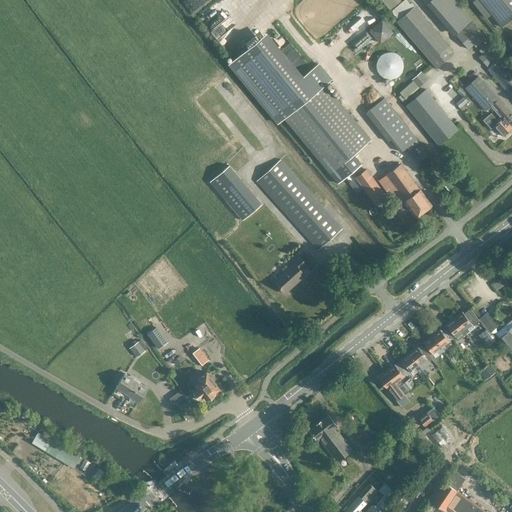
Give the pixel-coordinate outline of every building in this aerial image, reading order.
[(217,4),(222,0),(198,0),(187,10),(195,19),(215,2),(217,4)] [(248,0),(231,0),(207,13),(214,27),(252,6),(248,0)] [(400,0),(399,0),(380,0),(389,10),(400,0)] [(396,22),(430,62),(436,69),(451,57),(445,50),(448,47),(411,3),(409,4),(405,0),(403,0),(390,12),(397,21),(396,22)] [(427,3),(455,35),(471,21),(453,0),(422,0),(426,4),(427,3)] [(511,0),(475,0),(483,8),(499,29),(511,18),(511,0)] [(381,21),(369,31),(379,43),(391,33),(381,21)] [(483,37),(471,23),(456,36),(468,50),(483,37)] [(326,89),(333,81),(320,65),(313,72),(294,51),(288,57),(268,35),(229,66),(277,126),(283,120),(329,174),(369,141),(326,89)] [(367,35),(347,51),(351,55),(336,69),(341,75),(375,45),(367,35)] [(488,49),(483,43),(476,48),(481,54),(488,49)] [(511,74),(499,59),(499,60),(497,58),(499,56),(491,47),(478,58),(488,69),(487,70),(511,98),(511,74)] [(399,63),(400,62),(399,57),(397,55),(396,53),(394,51),(392,50),(389,49),(387,49),(384,49),(381,50),(377,52),(375,54),(374,57),(373,61),(373,64),(373,66),(374,68),(376,71),(377,72),(380,74),(385,76),(387,76),(390,75),(393,74),(395,72),(398,68),(399,65),(399,63)] [(428,80),(421,72),(412,80),(419,88),(428,80)] [(486,112),(491,107),(499,101),(478,77),(465,88),(486,112)] [(405,106),(437,146),(458,130),(425,90),(405,106)] [(385,99),(369,113),(400,152),(415,140),(385,99)] [(511,128),(511,115),(499,101),(491,107),(503,120),(499,124),(498,123),(498,122),(491,114),(483,121),(490,129),(494,126),(503,136),(506,137),(510,134),(509,131),(511,128)] [(459,115),(466,110),(463,106),(456,111),(459,115)] [(410,154),(418,164),(429,156),(421,146),(410,154)] [(365,170),(355,159),(332,177),(339,186),(365,170)] [(256,181),(317,250),(340,229),(279,160),(256,181)] [(431,206),(399,164),(377,181),(397,206),(403,202),(415,218),(431,206)] [(209,182),(241,220),(260,205),(227,166),(209,182)] [(365,170),(355,178),(376,206),(386,199),(365,170)] [(305,265),(297,257),(291,262),(293,264),(274,282),(284,294),(304,275),(299,270),(305,265)] [(454,313),(450,316),(464,334),(468,332),(465,329),(470,325),(471,327),(478,322),(469,310),(462,314),(461,313),(456,316),(454,313)] [(442,328),(451,339),(454,336),(457,340),(464,334),(450,316),(446,318),(449,322),(442,328)] [(511,323),(497,337),(507,349),(511,344),(511,323)] [(156,328),(147,335),(157,349),(167,342),(156,328)] [(430,336),(442,351),(445,349),(443,345),(448,342),(451,339),(442,328),(439,331),(438,330),(430,336)] [(485,330),(478,335),(487,346),(494,341),(485,330)] [(474,340),(469,333),(466,336),(471,342),(474,340)] [(442,351),(430,336),(422,343),(425,346),(421,349),(430,361),(442,351)] [(136,344),(129,350),(135,358),(143,352),(136,344)] [(416,348),(408,354),(420,369),(424,365),(425,367),(430,364),(429,362),(431,361),(430,361),(421,349),(419,346),(416,348)] [(416,371),(420,369),(408,354),(400,360),(401,361),(398,364),(405,374),(413,368),(416,371)] [(170,361),(163,364),(165,370),(173,368),(170,361)] [(398,380),(405,374),(398,364),(394,366),(393,365),(385,371),(397,386),(398,386),(401,383),(398,380)] [(424,368),(421,371),(426,377),(430,374),(424,368)] [(397,386),(385,371),(377,377),(382,382),(381,383),(382,384),(382,383),(389,392),(393,389),(395,392),(400,389),(398,386),(397,386)] [(426,377),(421,371),(418,373),(423,380),(426,377)] [(215,395),(214,394),(218,391),(205,373),(197,380),(199,383),(194,386),(197,390),(192,393),(198,401),(202,398),(205,402),(207,400),(210,400),(213,398),(213,396),(215,395)] [(124,375),(115,388),(126,395),(129,392),(131,393),(131,395),(139,400),(146,390),(124,375)] [(409,378),(398,386),(404,394),(415,385),(409,378)] [(420,416),(426,424),(433,419),(426,411),(420,416)] [(336,429),(327,417),(308,431),(316,441),(318,440),(335,462),(350,451),(335,430),(336,429)] [(367,429),(363,422),(353,430),(369,451),(379,443),(367,429)] [(33,433),(27,442),(64,464),(76,471),(81,462),(33,433)] [(98,481),(103,473),(98,469),(93,478),(98,481)] [(355,490),(342,479),(326,497),(338,509),(355,490)] [(484,511),(446,483),(432,502),(443,511),(446,507),(451,511),(484,511)] [(356,511),(376,491),(368,484),(342,511),(356,511)]
